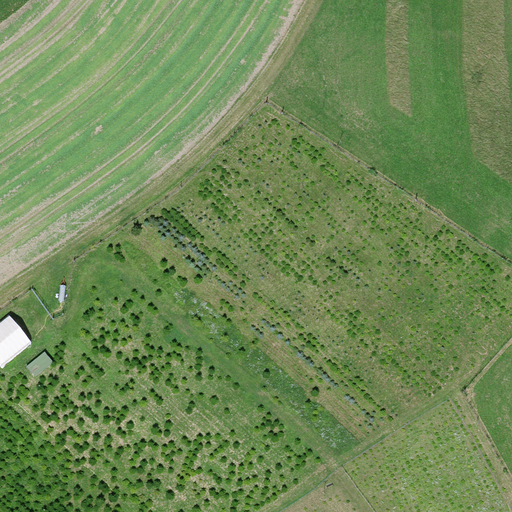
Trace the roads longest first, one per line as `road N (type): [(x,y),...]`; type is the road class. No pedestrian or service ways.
road 1 (track): [(0,294),(185,165),(248,103),(308,0)]
road 2 (track): [(511,330),(445,397),(268,511)]
